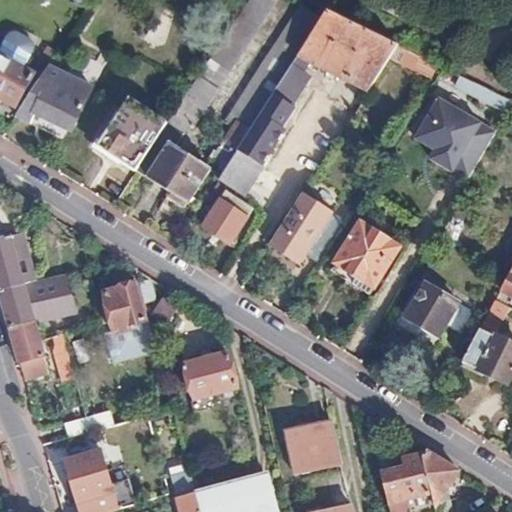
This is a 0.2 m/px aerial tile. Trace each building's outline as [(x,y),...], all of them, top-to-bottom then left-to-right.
[(32,8),(21,0),(15,0),(1,19),(15,30),(32,8)] [(251,0),(168,127),(138,173),(190,206),(212,170),(179,148),(207,104),(210,106),(280,0),(251,0)] [(211,159),(226,170),(327,18),(306,5),(230,120),(237,125),(220,153),(216,151),(211,159)] [(313,60),(372,92),(395,55),(401,44),(332,10),(327,18),(226,170),(219,181),(247,198),(291,132),(289,130),(301,112),(301,105),(314,86),(311,74),(307,72),(313,60)] [(418,67),(424,56),(401,44),(395,55),(418,67)] [(0,97),(17,108),(36,75),(27,70),(31,62),(3,46),(0,51),(0,97)] [(43,62),(51,68),(58,56),(51,51),(43,62)] [(51,68),(17,118),(29,126),(36,116),(51,124),(60,129),(73,137),(98,96),(51,68)] [(470,78),(464,75),(460,85),(465,88),(470,78)] [(509,110),(511,105),(511,98),(470,78),(465,88),(509,110)] [(443,99),(419,140),(438,151),(432,161),(454,173),(456,171),(471,180),(499,131),(443,99)] [(98,148),(138,173),(168,127),(129,102),(98,148)] [(60,129),(51,124),(48,130),(57,135),(60,129)] [(255,212),(228,194),(206,228),(232,245),(255,212)] [(304,195),(271,246),(301,267),(334,214),(304,195)] [(402,248),(388,239),(364,224),(338,264),(377,289),(402,248)] [(393,232),(388,239),(402,248),(408,241),(393,232)] [(39,284),(38,282),(24,233),(0,239),(0,288),(2,294),(39,284)] [(66,275),(38,282),(39,284),(2,294),(11,327),(36,321),(76,309),(66,275)] [(511,275),(501,294),(511,299),(511,275)] [(148,282),(138,285),(142,297),(151,295),(148,282)] [(142,297),(138,285),(105,295),(114,331),(108,332),(115,362),(156,350),(142,297)] [(450,324),(461,304),(429,285),(409,319),(441,338),(450,324)] [(170,324),(186,300),(168,288),(153,313),(170,324)] [(482,331),(498,339),(509,318),(511,311),(511,309),(497,302),(482,331)] [(476,313),(461,304),(450,324),(464,332),(476,313)] [(51,372),(42,340),(36,321),(11,327),(27,380),(51,372)] [(482,331),(463,365),(510,387),(511,382),(511,346),(498,339),(482,331)] [(115,362),(108,332),(104,333),(112,363),(115,362)] [(239,390),(229,356),(187,366),(197,401),(239,390)] [(88,416),(84,404),(61,411),(64,423),(67,422),(88,416)] [(110,410),(88,416),(67,422),(71,438),(115,426),(110,410)] [(150,416),(120,424),(125,441),(155,433),(150,416)] [(338,461),(329,418),(284,428),(294,470),(338,461)] [(448,491),(460,472),(429,452),(425,457),(434,495),(437,508),(448,491)] [(434,495),(425,457),(406,461),(408,470),(383,476),(389,505),(434,495)] [(72,480),(80,511),(111,511),(117,510),(137,505),(129,480),(112,485),(108,470),(72,480)] [(243,481),(196,491),(202,511),(275,511),(268,480),(243,485),(243,481)] [(202,511),(196,491),(180,496),(183,511),(202,511)] [(438,511),(478,511),(469,503),(465,507),(448,491),(437,508),(438,511)]
